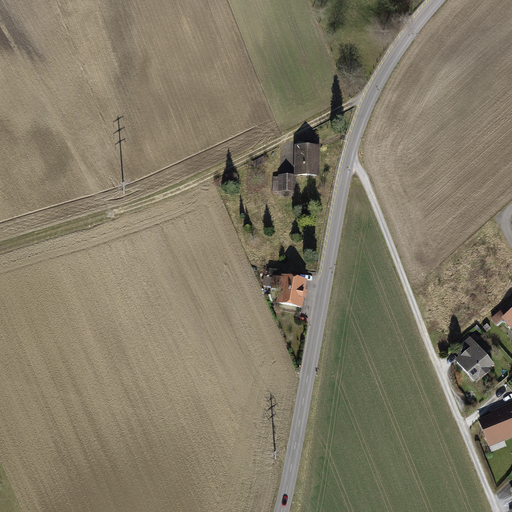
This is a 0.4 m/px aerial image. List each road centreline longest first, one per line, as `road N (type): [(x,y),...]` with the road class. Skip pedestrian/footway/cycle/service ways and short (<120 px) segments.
road 1 (track): [(372,94),(159,198),(0,242)]
road 2 (residential): [(349,163),(363,175),(496,511)]
road 3 (secondary): [(281,511),(349,163)]
road 4 (secondary): [(349,163),(372,94),(438,0)]
